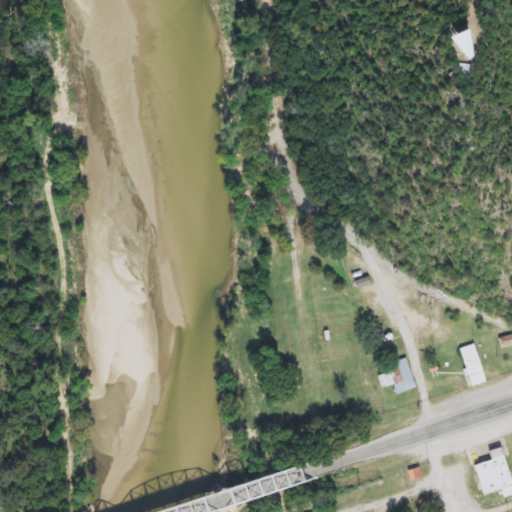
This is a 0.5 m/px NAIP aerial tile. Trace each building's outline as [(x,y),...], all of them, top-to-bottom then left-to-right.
[(352,255),(347,261),(332,248),(337,242),(352,255)] [(376,300),(357,307),(355,301),(374,294),(376,300)] [(375,352),(372,345),(390,338),(393,345),(375,352)] [(466,386),(457,352),(470,349),(479,383),(466,386)] [(385,362),(404,360),(408,391),(388,393),(385,362)] [(506,488),(476,497),(467,465),(485,460),(483,452),(495,448),(506,488)]
